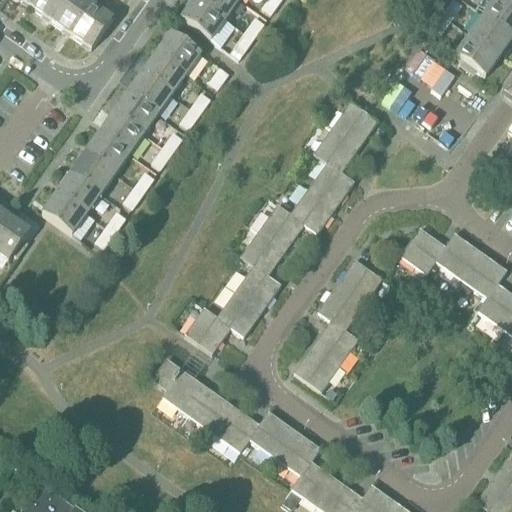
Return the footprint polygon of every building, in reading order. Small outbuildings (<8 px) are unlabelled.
[(14,0),(30,11),(37,0),(14,0)] [(37,0),(30,11),(50,25),(67,0),(37,0)] [(78,0),(67,0),(50,25),(70,39),(91,9),(78,0)] [(230,0),(196,0),(194,4),(224,25),(238,6),(230,0)] [(274,0),(269,0),(261,13),(270,20),(280,4),(274,0)] [(511,10),(497,0),(496,0),(483,20),(511,40),(511,10)] [(511,0),(497,0),(511,10),(511,0)] [(194,4),(180,24),(210,45),(224,25),(194,4)] [(452,4),(441,19),(450,26),(461,11),(452,4)] [(91,9),(70,39),(90,54),(112,24),(91,9)] [(441,19),(430,34),(439,41),(450,26),(441,19)] [(511,40),(483,20),(469,40),(499,61),(511,42),(511,40)] [(422,21),(418,26),(424,31),(428,25),(422,21)] [(254,23),(243,38),(252,44),(263,29),(254,23)] [(170,38),(155,59),(185,80),(200,59),(193,55),(196,50),(196,49),(195,49),(185,42),(182,47),(170,38)] [(243,38),(232,53),(241,59),(252,44),(243,38)] [(469,40),(454,60),(461,65),(457,70),(458,70),(469,77),(472,73),(484,81),(499,61),(469,40)] [(155,59),(140,79),(171,100),(185,80),(155,59)] [(218,73),(207,88),(216,94),(227,79),(218,73)] [(140,79),(126,99),(156,120),(171,100),(140,79)] [(200,98),(189,113),(198,120),(209,104),(200,98)] [(126,99),(113,118),(143,139),(156,120),(126,99)] [(349,107),(330,133),(358,153),(375,129),(377,127),(349,107)] [(189,113),(179,128),(188,135),(198,120),(189,113)] [(113,118),(98,139),(128,160),(143,139),(113,118)] [(330,133),(311,160),(325,170),(326,168),(340,178),(358,153),(330,133)] [(172,138),(161,153),(170,159),(181,144),(172,138)] [(98,139),(84,158),(114,180),(128,160),(98,139)] [(161,153),(150,168),(159,175),(170,159),(161,153)] [(84,158),(69,179),(99,200),(114,180),(84,158)] [(511,171),(498,162),(492,171),(507,182),(511,174),(511,171)] [(325,170),(307,195),(334,214),(337,210),(353,188),(350,185),(340,178),(326,168),(325,170)] [(144,177),(133,193),(142,199),(153,184),(144,177)] [(69,179),(55,199),(85,220),(99,200),(69,179)] [(133,193),(122,208),(131,214),(142,199),(133,193)] [(307,195),(289,220),(303,231),(313,238),(316,240),(332,218),(334,214),(307,195)] [(55,199),(41,218),(63,234),(71,240),(85,220),(55,199)] [(275,211),(257,237),(285,257),(296,241),(303,231),(289,220),(276,210),(275,211)] [(0,215),(0,233),(9,222),(0,215)] [(115,217),(105,232),(114,239),(124,224),(115,217)] [(9,222),(0,233),(0,260),(7,265),(12,259),(17,263),(18,262),(17,262),(25,252),(20,248),(29,236),(9,222)] [(105,232),(94,247),(103,254),(114,239),(105,232)] [(418,234),(399,261),(426,281),(435,267),(445,252),(444,252),(418,234)] [(257,237),(238,263),(252,272),(267,282),(267,281),(285,257),(257,237)] [(445,252),(435,267),(460,285),(479,257),(453,239),(444,252),(445,252)] [(479,257),(460,285),(485,303),(496,289),(497,289),(506,276),(479,257)] [(353,265),(334,292),(362,312),(381,285),(364,273),(353,265)] [(252,272),(233,298),(261,317),(264,313),(280,291),(276,288),(267,281),(267,282),(252,272)] [(485,303),(476,316),(502,335),(511,321),(511,300),(497,289),(496,289),(485,303)] [(334,292),(316,318),(329,327),(344,337),(362,312),(334,292)] [(233,298),(215,323),(230,334),(239,340),(243,343),(259,321),(261,317),(233,298)] [(184,340),(211,360),(223,343),(230,334),(215,323),(203,313),(184,340)] [(511,321),(502,335),(511,341),(511,321)] [(329,327),(311,353),(339,372),(357,346),(344,337),(329,327)] [(311,353),(293,378),(320,398),(339,372),(311,353)] [(165,364),(150,385),(166,396),(164,399),(161,403),(176,414),(197,386),(165,364)] [(197,386),(176,414),(207,436),(227,408),(197,386)] [(227,408),(207,436),(239,458),(248,445),(258,430),(227,408)] [(258,430),(248,445),(274,464),(294,436),(290,433),(267,417),(265,420),(258,430)] [(294,436),(274,464),(299,482),(300,482),(310,467),(317,458),(320,454),(298,439),(294,436)] [(495,478),(493,481),(511,494),(511,455),(495,478)] [(299,482),(290,494),(314,511),(317,511),(336,486),(310,467),(300,482),(299,482)] [(484,494),(474,508),(478,510),(480,511),(511,511),(511,494),(493,481),(484,494)] [(336,486),(317,511),(355,511),(361,504),(361,503),(339,488),(336,486)] [(73,511),(74,511),(73,511),(71,511),(63,506),(40,489),(23,511),(73,511)] [(361,504),(355,511),(395,511),(397,509),(393,507),(370,490),(368,494),(361,503),(361,504)]
